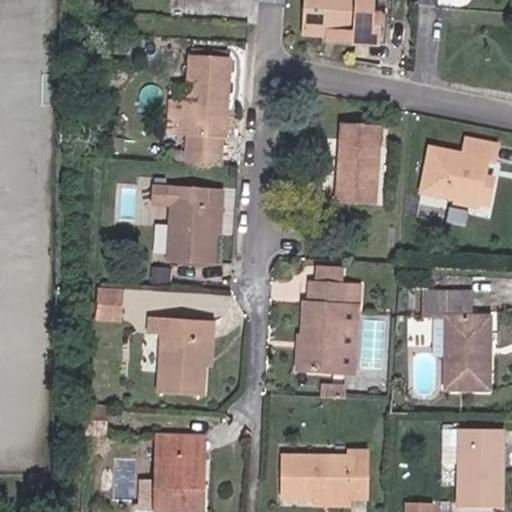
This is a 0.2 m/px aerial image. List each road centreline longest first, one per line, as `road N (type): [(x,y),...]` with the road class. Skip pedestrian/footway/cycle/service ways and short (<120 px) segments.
road 1 (residential): [(266,405),(264,278),(279,65)]
road 2 (residential): [(511,114),(279,65)]
